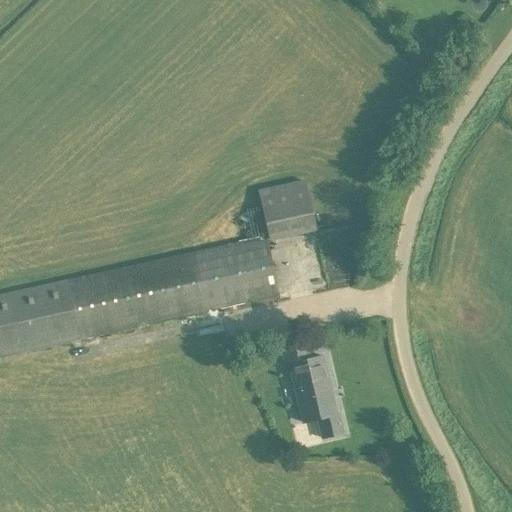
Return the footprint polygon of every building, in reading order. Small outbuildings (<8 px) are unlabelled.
[(258,192),(261,206),(268,236),(269,239),(315,229),(304,182),(258,192)] [(317,207),(322,230),(334,228),(329,205),(317,207)] [(309,259),(311,266),(315,289),(328,287),(332,287),(332,286),(345,283),(336,231),(305,237),(309,259)] [(257,294),(257,255),(180,255),(180,294),(257,294)] [(339,414),(334,415),(328,390),(330,389),(322,355),(310,358),(307,346),(282,352),(285,366),(289,365),(303,422),(317,419),(321,434),(342,429),(339,414)]
